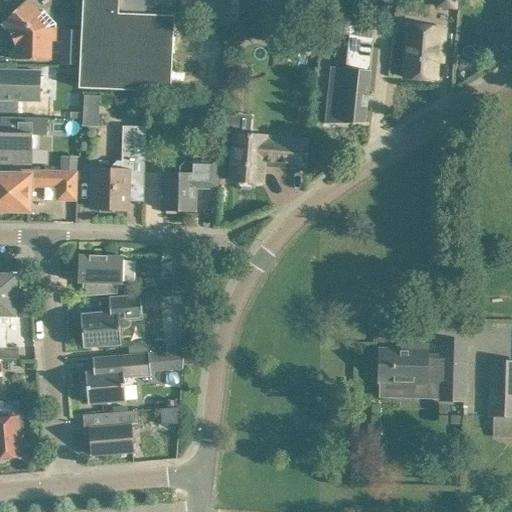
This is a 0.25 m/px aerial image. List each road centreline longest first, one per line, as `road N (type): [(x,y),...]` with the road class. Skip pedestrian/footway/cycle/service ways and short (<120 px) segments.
road 1 (residential): [(203,474),(234,309),(270,248),(313,204),(511,72)]
road 2 (residential): [(41,237),(63,485)]
road 3 (residential): [(41,237),(218,238)]
road 4 (residential): [(63,485),(203,474)]
